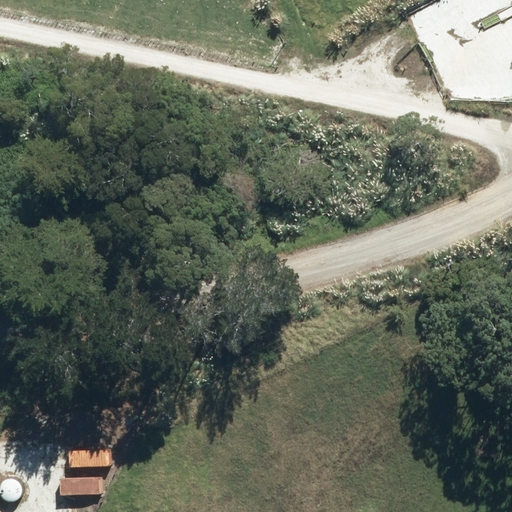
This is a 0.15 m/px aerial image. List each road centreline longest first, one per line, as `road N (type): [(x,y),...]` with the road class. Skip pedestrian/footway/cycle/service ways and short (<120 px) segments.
road 1 (unclassified): [(0,333),(318,268),(434,228),(511,190)]
road 2 (track): [(0,30),(511,137)]
